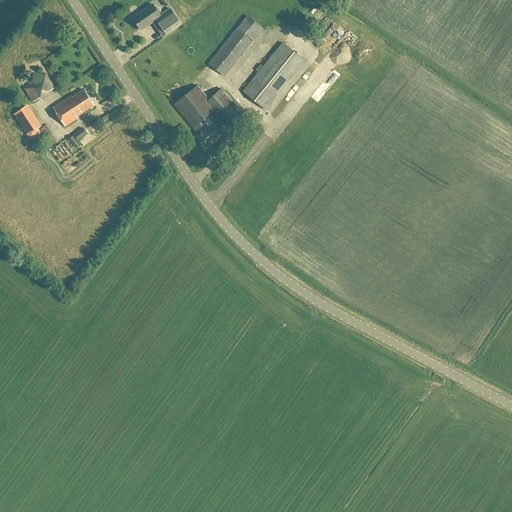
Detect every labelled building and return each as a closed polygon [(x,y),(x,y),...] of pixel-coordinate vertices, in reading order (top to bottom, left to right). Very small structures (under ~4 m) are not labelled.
[(167,34),(181,24),(171,9),(161,16),(153,4),(133,18),(141,30),(154,21),(156,22),(158,21),(167,34)] [(266,110),(306,61),(283,43),(244,92),(266,110)] [(230,69),(207,50),(194,66),(217,85),(230,69)] [(55,88),(46,74),(24,89),(33,103),(55,88)] [(226,126),(242,112),(222,88),(209,100),(197,85),(174,104),(195,131),(198,128),(202,133),(197,137),(205,147),(220,135),(212,125),(213,124),(207,116),(214,111),(226,126)] [(77,116),(94,105),(84,90),(72,98),(71,96),(53,108),(65,126),(78,118),(77,116)] [(29,137),(42,131),(39,124),(40,123),(29,101),(15,107),(29,137)] [(88,134),(83,128),(74,135),(79,141),(88,134)] [(192,158),(199,168),(208,161),(201,151),(192,158)]
